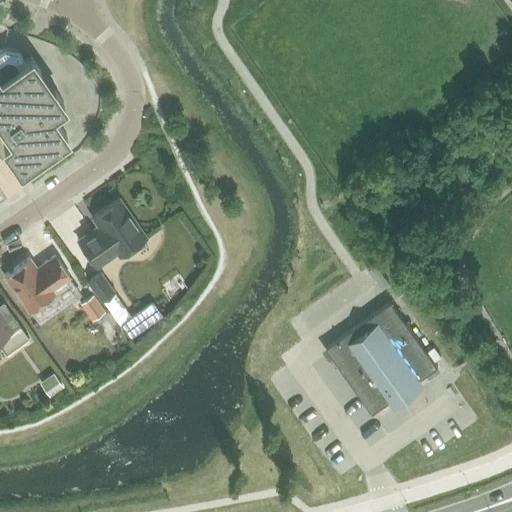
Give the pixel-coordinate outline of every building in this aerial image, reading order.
[(0,129),(3,127),(11,138),(3,144),(19,168),(33,158),(30,154),(39,147),(42,152),(43,151),(40,147),(49,140),(52,145),(66,135),(50,113),(63,103),(54,90),(49,93),(43,83),(47,80),(46,79),(42,82),(35,73),(40,70),(30,56),(24,60),(17,50),(3,48),(0,49),(0,129)] [(94,231),(93,230),(78,241),(95,266),(117,250),(120,254),(144,237),(117,198),(93,215),(101,226),(94,231)] [(432,241),(409,209),(401,215),(423,247),(432,241)] [(352,233),(343,239),(358,260),(367,254),(352,233)] [(69,276),(54,255),(41,264),(42,266),(37,270),(29,258),(4,275),(28,310),(53,292),(51,289),(69,276)] [(87,281),(101,301),(101,300),(113,292),(114,291),(100,272),(87,281)] [(118,324),(119,324),(130,316),(113,292),(101,300),(118,324)] [(94,317),(104,310),(92,294),(82,301),(94,317)] [(414,382),(437,366),(391,300),(326,347),(372,412),(394,396),(414,382)] [(119,324),(129,338),(161,315),(152,301),(130,316),(119,324)] [(0,320),(0,345),(5,353),(28,337),(11,313),(0,320)] [(39,382),(49,396),(63,386),(53,372),(39,382)]
